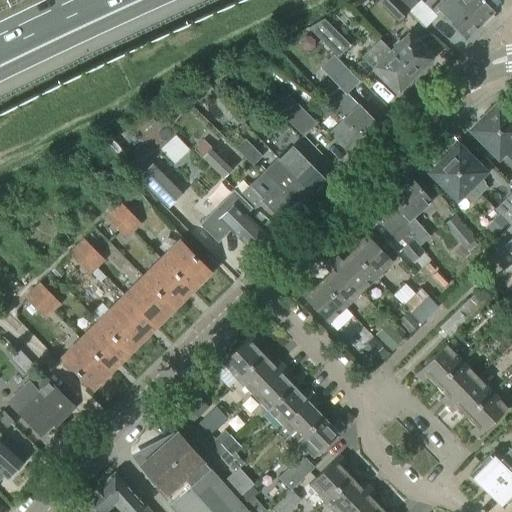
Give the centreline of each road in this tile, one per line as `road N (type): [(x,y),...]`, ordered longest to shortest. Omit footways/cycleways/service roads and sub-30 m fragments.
road 1 (tertiary): [(254,289),(444,102),(488,67),(511,59)]
road 2 (tertiary): [(39,511),(254,289)]
road 3 (residential): [(430,496),(435,477),(459,454),(408,401),(359,397)]
road 4 (residential): [(359,397),(254,289)]
road 5 (residential): [(430,496),(414,492),(367,442),(359,397)]
road 6 (motorway): [(0,65),(110,0)]
